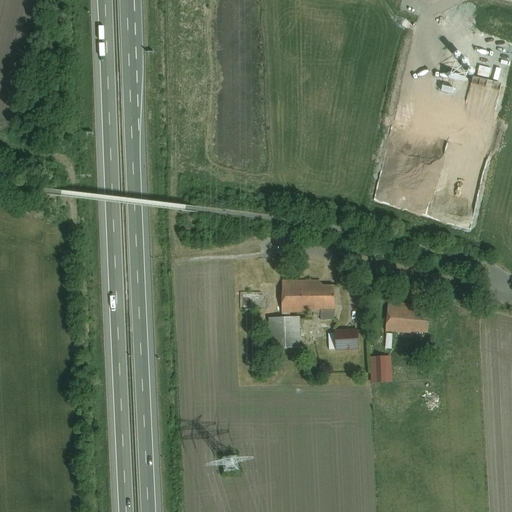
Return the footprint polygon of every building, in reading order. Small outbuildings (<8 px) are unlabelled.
[(493,150),(393,123),(373,203),(474,232),(493,150)] [(339,282),(285,283),(285,315),(340,314),(339,282)] [(429,307),(391,303),(388,329),(427,333),(429,307)] [(301,318),(271,319),(273,351),(303,350),(301,318)] [(360,330),(336,330),(337,351),(360,350),(360,330)] [(374,388),(390,388),(390,363),(374,363),(374,388)]
